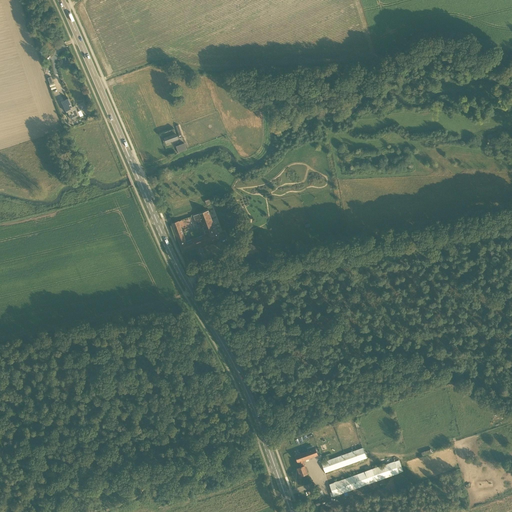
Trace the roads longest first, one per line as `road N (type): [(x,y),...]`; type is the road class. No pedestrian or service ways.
road 1 (primary): [(290,511),(247,393),(178,269),(61,0)]
road 2 (track): [(511,48),(448,29),(370,61),(204,69),(159,60),(96,81)]
road 3 (track): [(186,284),(511,218)]
road 4 (track): [(0,344),(184,295)]
